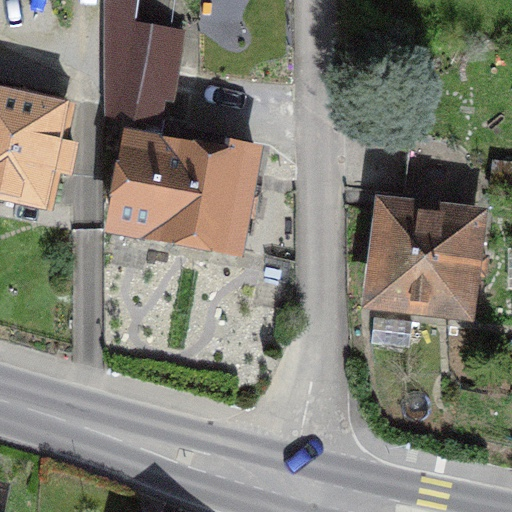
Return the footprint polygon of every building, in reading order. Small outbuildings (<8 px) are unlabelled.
[(183,28),(126,18),(109,114),(166,124),(183,28)] [(74,103),(0,87),(0,196),(51,208),(74,103)] [(262,144),(125,121),(108,228),(244,250),(262,144)] [(511,166),(495,164),(491,191),(511,194),(511,166)] [(471,221),(365,204),(346,320),(452,337),(471,221)] [(0,497),(0,511),(15,511),(18,502),(0,497)]
